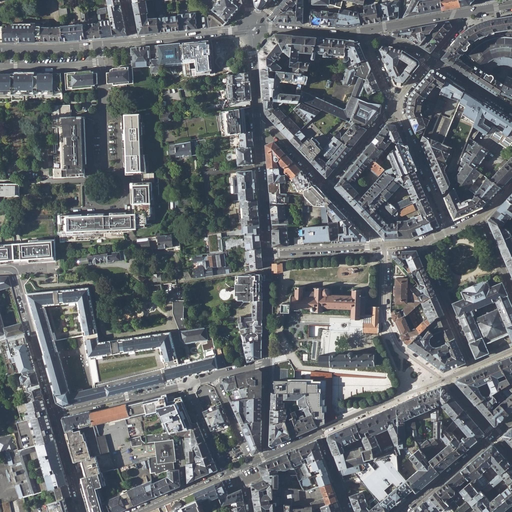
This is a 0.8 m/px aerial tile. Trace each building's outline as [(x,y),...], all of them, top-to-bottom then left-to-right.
[(35,0),(38,17),(45,16),(43,0),(35,0)] [(149,13),(146,0),(133,3),(140,35),(159,32),(157,18),(151,19),(149,18),(148,13),(149,13)] [(162,1),(166,0),(155,0),(156,7),(157,13),(157,14),(163,14),(162,1)] [(219,0),(212,10),(226,22),(227,23),(227,22),(240,8),(239,7),(242,4),(241,0),(219,0)] [(267,0),(253,0),(255,7),(259,10),(267,0)] [(303,6),(296,6),(297,10),(295,10),(289,11),(289,10),(291,8),(291,7),(293,7),(296,3),(291,0),(283,0),(269,18),(273,22),(274,21),(302,24),(303,6)] [(328,6),(341,9),(343,1),(342,0),(312,0),(312,5),(328,6)] [(403,0),(403,18),(419,15),(418,7),(416,6),(419,2),(419,0),(421,0),(423,1),(427,0),(403,0)] [(419,15),(442,11),(440,2),(441,2),(440,0),(427,0),(423,1),(419,2),(416,6),(418,7),(419,15)] [(442,11),(460,8),(458,0),(440,0),(441,2),(440,2),(442,11)] [(98,9),(108,7),(107,1),(96,3),(98,9)] [(378,5),(379,11),(381,22),(398,19),(399,1),(378,5)] [(111,20),(113,37),(127,36),(127,35),(123,18),(120,4),(108,7),(111,19),(111,20)] [(312,25),(337,27),(341,10),(341,9),(328,6),(312,5),(312,25)] [(364,13),(359,14),(361,26),(381,22),(379,11),(376,12),(375,5),(363,7),(364,13)] [(359,13),(341,10),(337,27),(351,28),(361,26),(359,14),(359,13)] [(207,11),(206,13),(207,14),(208,28),(221,26),(222,26),(223,26),(207,11)] [(83,24),(85,40),(101,38),(99,22),(88,24),(87,12),(81,13),(83,24)] [(195,13),(183,14),(177,15),(178,16),(179,31),(197,29),(195,13)] [(157,18),(159,32),(179,31),(178,16),(157,18)] [(511,16),(499,19),(501,31),(504,37),(511,38),(511,16)] [(470,29),(466,32),(473,41),(475,40),(477,39),(480,37),(483,36),(486,41),(487,41),(489,40),(491,39),(489,33),(492,32),(495,32),(497,32),(501,31),(499,19),(489,21),(480,24),(470,29)] [(99,22),(101,38),(113,37),(111,20),(99,21),(99,22)] [(448,22),(437,24),(431,33),(427,34),(426,36),(419,45),(430,52),(431,52),(432,52),(435,48),(452,27),(448,22)] [(61,27),(62,42),(85,40),(83,24),(78,25),(78,23),(74,24),(74,25),(70,25),(69,25),(60,26),(61,27)] [(0,26),(0,42),(10,42),(11,42),(15,42),(41,42),(41,37),(40,28),(39,24),(15,24),(10,24),(8,27),(0,26)] [(410,40),(419,45),(426,36),(427,34),(431,33),(437,24),(414,28),(410,40)] [(56,27),(49,27),(45,28),(40,28),(41,37),(41,42),(57,43),(62,42),(61,27),(56,27)] [(393,37),(410,40),(414,28),(392,32),(392,36),(393,37)] [(457,41),(448,50),(458,58),(459,57),(464,51),(468,55),(472,51),(468,47),(473,41),(466,32),(462,34),(457,41)] [(290,73),(291,67),(293,36),(274,35),(258,51),(260,70),(290,73)] [(317,38),(293,36),(291,67),(294,67),(293,73),(301,74),(304,74),(304,70),(307,71),(309,66),(309,63),(298,62),(299,53),(312,54),(316,44),(317,38)] [(486,41),(483,36),(480,37),(477,39),(475,40),(473,41),(477,47),(480,45),(483,43),(486,41)] [(346,40),(317,38),(316,44),(312,54),(311,59),(313,60),(314,59),(315,58),(315,54),(319,54),(319,56),(323,56),(323,57),(330,58),(330,57),(331,57),(331,55),(338,56),(338,58),(344,59),(346,40)] [(209,40),(179,43),(182,74),(191,73),(191,76),(212,74),(210,52),(210,51),(209,40)] [(366,59),(359,42),(348,40),(346,40),(344,59),(344,66),(346,68),(366,59)] [(474,67),(477,63),(484,67),(486,65),(488,63),(489,62),(477,47),(473,41),(468,47),(472,51),(468,55),(464,51),(459,57),(466,62),(474,67)] [(182,74),(179,43),(159,45),(160,64),(169,63),(169,67),(177,73),(177,74),(178,74),(182,74)] [(136,67),(151,66),(151,73),(154,73),(153,59),(157,59),(156,45),(131,48),(133,66),(133,67),(136,67)] [(385,63),(392,80),(399,77),(405,70),(409,65),(408,64),(405,69),(400,66),(397,64),(400,59),(399,59),(402,50),(382,46),(379,50),(385,63)] [(405,70),(411,76),(420,66),(420,64),(420,63),(420,62),(420,61),(419,61),(419,60),(403,51),(402,50),(399,59),(400,59),(408,64),(409,65),(405,70)] [(441,60),(469,78),(474,67),(466,62),(465,64),(463,63),(462,62),(462,61),(461,61),(461,60),(458,58),(448,50),(441,59),(441,60)] [(474,67),(469,78),(496,95),(497,92),(499,93),(504,81),(501,78),(499,78),(497,81),(494,79),(495,76),(495,75),(494,74),(490,71),(495,67),(501,65),(507,65),(511,67),(511,65),(511,59),(507,58),(502,58),(494,59),(489,62),(488,63),(486,65),(484,67),(477,63),(474,67)] [(354,75),(360,78),(352,96),(351,96),(346,109),(343,110),(302,91),(300,95),(299,99),(303,101),(306,102),(319,108),(322,109),(342,119),(347,121),(350,122),(358,99),(360,94),(363,86),(364,83),(361,82),(363,79),(366,80),(370,69),(366,59),(346,68),(345,73),(343,85),(348,86),(352,85),(354,75)] [(118,84),(134,83),(133,73),(133,70),(133,68),(133,67),(133,66),(127,67),(117,68),(117,69),(110,69),(111,72),(108,73),(109,84),(118,83),(118,84)] [(379,90),(370,69),(366,80),(363,79),(361,82),(364,83),(363,86),(360,94),(366,96),(379,90)] [(260,70),(262,100),(272,101),(273,97),(276,97),(275,101),(283,102),(298,103),(299,99),(300,95),(279,94),(281,80),(304,82),(306,77),(301,76),(301,74),(293,73),(290,73),(260,70)] [(411,76),(405,70),(399,77),(392,80),(395,85),(403,86),(411,76)] [(430,71),(415,90),(425,98),(436,85),(442,89),(447,78),(435,71),(430,71)] [(93,73),(93,72),(65,73),(66,81),(66,87),(67,90),(74,89),(74,87),(79,87),(80,88),(87,88),(88,86),(91,86),(93,86),(94,86),(94,84),(98,84),(97,73),(93,73)] [(229,80),(229,84),(249,82),(248,72),(228,74),(229,80)] [(61,75),(0,74),(0,94),(5,94),(5,92),(22,92),(22,94),(28,94),(28,92),(49,92),(49,94),(54,94),(54,92),(62,92),(61,75)] [(504,81),(499,93),(497,92),(496,95),(511,104),(511,76),(511,78),(507,76),(504,81)] [(464,89),(447,78),(442,89),(440,94),(459,102),(464,89)] [(250,99),(249,82),(229,84),(229,89),(226,89),(226,97),(230,97),(230,101),(244,100),(250,99)] [(464,89),(459,102),(459,103),(465,108),(463,115),(475,122),(483,101),(464,89)] [(421,118),(422,117),(421,113),(420,112),(422,102),(425,98),(415,90),(409,97),(407,113),(410,119),(421,118)] [(368,103),(358,99),(350,122),(366,130),(379,114),(381,105),(368,103)] [(263,113),(267,117),(278,108),(283,102),(275,101),(272,101),(262,100),(263,113)] [(432,112),(439,114),(440,115),(443,107),(444,107),(445,103),(437,100),(435,105),(432,112)] [(422,117),(425,119),(429,120),(432,112),(435,105),(432,103),(429,101),(424,113),(421,113),(422,117)] [(511,129),(511,119),(483,101),(475,122),(473,126),(480,131),(486,135),(489,130),(481,124),(484,119),(483,118),(484,117),(497,124),(499,125),(496,129),(507,137),(511,129)] [(307,124),(322,109),(319,108),(318,111),(304,105),(300,103),(299,104),(294,109),(307,124)] [(63,136),(63,146),(65,146),(65,155),(67,155),(67,165),(64,165),(64,168),(67,168),(62,169),(57,169),(57,167),(54,167),(54,177),(85,176),(84,169),(83,169),(83,167),(85,167),(87,167),(85,117),(70,117),(70,105),(52,105),(52,127),(60,127),(61,137),(63,136)] [(244,119),(244,118),(243,118),(242,118),(242,113),(244,113),(243,108),(235,109),(233,109),(224,111),(225,120),(224,120),(224,126),(224,127),(225,136),(235,134),(240,133),(245,132),(245,125),(245,121),(245,119),(244,119)] [(267,117),(275,126),(286,116),(278,108),(267,117)] [(420,142),(423,149),(436,142),(437,141),(436,141),(429,138),(439,114),(432,112),(429,120),(427,124),(420,142)] [(169,113),(160,114),(161,122),(170,120),(171,120),(169,113)] [(142,178),(154,177),(154,172),(147,173),(145,161),(143,161),(143,154),(140,154),(139,134),(142,134),(141,122),(139,122),(139,114),(136,114),(124,115),(122,115),(122,122),(124,122),(126,155),(124,155),(124,162),(125,162),(127,162),(127,174),(128,174),(128,172),(134,172),(134,173),(141,173),(142,178)] [(275,126),(290,141),(300,131),(305,126),(300,120),(298,123),(299,125),(297,127),(287,116),(286,116),(275,126)] [(442,143),(452,120),(445,117),(436,139),(437,138),(436,140),(438,141),(442,143)] [(425,126),(421,118),(410,119),(417,136),(421,134),(422,132),(421,129),(425,128),(425,126)] [(350,149),(366,130),(350,122),(347,121),(333,137),(350,149)] [(387,124),(378,135),(392,141),(397,144),(404,146),(394,125),(387,124)] [(469,137),(474,141),(475,139),(480,131),(473,126),(469,137)] [(511,129),(507,137),(496,129),(492,126),(489,130),(486,135),(493,139),(498,143),(506,148),(508,150),(509,150),(511,145),(511,129)] [(240,133),(241,147),(251,147),(253,146),(252,131),(250,132),(245,132),(240,133)] [(290,141),(297,149),(303,144),(300,141),(303,138),(305,139),(304,140),(305,142),(308,138),(300,131),(290,141)] [(378,135),(363,153),(380,166),(383,162),(378,158),(392,141),(378,135)] [(297,149),(310,162),(319,152),(322,149),(318,145),(320,143),(315,139),(314,139),(312,137),(309,140),(308,138),(305,142),(303,144),(297,149)] [(322,149),(319,152),(327,159),(330,156),(331,157),(328,161),(326,164),(333,170),(350,149),(333,137),(322,149)] [(462,153),(460,158),(462,159),(462,160),(476,170),(489,151),(478,143),(474,141),(469,137),(462,153)] [(423,149),(442,193),(444,192),(448,189),(450,183),(444,171),(447,165),(446,165),(445,163),(449,153),(451,148),(442,144),(438,142),(438,141),(436,140),(436,141),(437,141),(436,142),(423,149)] [(195,141),(174,144),(168,145),(170,153),(170,156),(199,154),(198,145),(195,146),(195,141)] [(266,145),(267,169),(279,167),(277,163),(278,162),(277,161),(279,161),(282,167),(282,168),(283,168),(288,166),(292,161),(274,142),(266,145)] [(414,170),(404,146),(397,144),(396,146),(397,150),(393,151),(392,150),(388,156),(388,158),(388,159),(389,159),(390,160),(393,167),(392,169),(391,168),(386,170),(385,171),(391,175),(392,174),(392,172),(393,172),(395,172),(396,175),(395,176),(396,177),(414,170)] [(236,148),(237,165),(253,164),(251,147),(241,147),(236,148)] [(310,162),(325,178),(326,178),(333,170),(326,164),(325,162),(324,161),(323,161),(318,157),(320,155),(325,160),(327,159),(319,152),(310,162)] [(391,175),(385,171),(380,166),(363,153),(335,187),(334,188),(360,214),(366,208),(369,205),(379,195),(394,178),(391,175)] [(456,181),(458,182),(486,203),(501,188),(489,179),(486,177),(482,175),(481,176),(485,179),(479,188),(473,184),(480,173),(479,172),(476,170),(462,160),(462,159),(460,158),(457,164),(463,167),(462,168),(459,167),(458,169),(460,170),(455,177),(454,177),(457,170),(457,169),(456,169),(452,178),(456,181)] [(301,170),(292,161),(288,166),(283,168),(283,169),(284,173),(285,173),(291,181),(301,170)] [(494,171),(496,173),(506,163),(504,161),(494,171)] [(501,188),(511,175),(511,167),(506,163),(496,173),(494,171),(493,171),(490,174),(493,176),(491,179),(490,178),(489,179),(501,188)] [(267,169),(268,183),(283,183),(285,182),(285,175),(283,175),(281,176),(279,174),(279,170),(279,167),(267,169)] [(482,175),(486,177),(489,173),(482,167),(479,172),(480,173),(482,175)] [(304,174),(301,170),(291,181),(295,184),(294,188),(285,187),(285,194),(286,194),(290,194),(294,195),(295,195),(299,195),(302,195),(303,195),(303,190),(313,185),(311,181),(310,181),(307,177),(306,178),(304,174)] [(426,197),(414,170),(396,177),(395,178),(394,178),(379,195),(386,201),(401,185),(404,187),(405,187),(407,187),(411,198),(412,198),(413,200),(410,202),(408,198),(391,205),(397,210),(412,203),(416,202),(426,197)] [(257,200),(255,171),(237,172),(238,177),(234,177),(236,193),(239,192),(240,200),(246,200),(257,200)] [(59,215),(60,244),(65,244),(65,243),(90,242),(90,241),(123,239),(123,230),(136,230),(136,225),(147,225),(147,218),(151,217),(150,201),(150,192),(152,192),(152,181),(154,181),(154,177),(142,178),(142,182),(132,182),(133,203),(134,203),(134,214),(125,214),(125,212),(110,213),(110,215),(104,215),(104,213),(88,214),(88,216),(82,216),(82,214),(59,215)] [(20,183),(0,182),(0,195),(20,196),(20,183)] [(268,183),(269,193),(285,194),(285,187),(285,182),(283,183),(268,183)] [(482,208),(486,203),(458,182),(457,184),(445,197),(444,198),(454,220),(482,208)] [(303,204),(321,205),(322,206),(327,206),(330,203),(331,202),(315,185),(313,185),(303,190),(303,195),(303,197),(303,204)] [(269,193),(269,203),(284,203),(288,203),(288,197),(286,197),(286,194),(285,194),(269,193)] [(360,214),(373,227),(382,219),(375,211),(382,204),(384,206),(392,215),(392,214),(394,217),(393,218),(397,217),(397,210),(391,205),(386,201),(379,195),(369,205),(370,207),(367,209),(366,208),(360,214)] [(439,226),(426,197),(416,202),(421,214),(415,216),(414,215),(411,217),(410,217),(411,218),(406,220),(398,221),(398,239),(411,238),(439,226)] [(238,226),(243,225),(240,200),(221,203),(222,215),(228,214),(230,227),(238,226)] [(259,224),(257,200),(246,200),(240,200),(243,225),(259,224)] [(511,203),(506,200),(490,217),(502,226),(508,218),(510,220),(508,224),(511,226),(511,215),(511,214),(511,203)] [(331,202),(330,203),(327,206),(328,222),(337,221),(340,220),(344,220),(347,219),(331,202)] [(269,203),(271,224),(286,224),(285,216),(285,213),(284,203),(269,203)] [(397,210),(397,217),(397,218),(415,210),(412,203),(397,210)] [(385,239),(398,239),(398,221),(397,218),(397,217),(393,218),(387,222),(385,222),(382,219),(373,227),(385,239)] [(511,236),(510,233),(509,231),(509,230),(502,226),(490,217),(487,220),(511,277),(511,236)] [(367,239),(347,219),(344,220),(340,220),(341,228),(343,228),(343,230),(344,230),(344,233),(339,234),(339,243),(366,241),(367,239)] [(329,243),(339,243),(339,234),(337,221),(328,222),(328,224),(329,229),(332,229),(332,232),(329,232),(329,241),(329,243)] [(245,235),(246,249),(248,249),(261,248),(260,234),(259,234),(259,230),(259,227),(259,224),(243,225),(243,229),(242,229),(242,233),(245,233),(245,235)] [(287,224),(286,224),(271,224),(271,246),(272,247),(287,246),(287,224)] [(303,242),(329,241),(329,232),(329,229),(328,224),(323,224),(324,226),(302,227),(303,242)] [(157,236),(158,248),(173,247),(173,246),(180,246),(179,238),(173,238),(172,235),(176,235),(176,233),(157,236)] [(137,249),(145,251),(147,251),(149,248),(150,248),(149,237),(136,239),(137,249)] [(0,263),(6,263),(6,262),(10,262),(9,260),(26,259),(26,260),(29,260),(29,262),(55,260),(55,239),(35,241),(35,242),(0,244),(0,263)] [(262,268),(261,248),(248,249),(250,267),(247,267),(245,268),(245,270),(262,268)] [(79,264),(80,264),(89,263),(90,264),(108,261),(108,262),(126,259),(125,250),(91,255),(88,255),(88,257),(79,258),(78,258),(77,259),(77,260),(76,260),(76,261),(76,262),(77,262),(77,263),(78,264),(79,264)] [(229,251),(207,253),(209,266),(212,266),(213,275),(231,272),(230,264),(228,265),(226,262),(225,255),(226,254),(226,255),(228,255),(228,254),(229,254),(229,251)] [(392,255),(393,257),(408,272),(423,266),(416,251),(394,251),(392,254),(392,255)] [(195,277),(205,276),(202,256),(202,254),(192,255),(193,263),(197,263),(198,268),(194,268),(195,277)] [(207,256),(202,256),(205,276),(213,275),(212,266),(209,266),(207,256)] [(276,272),(277,274),(280,274),(280,272),(283,272),(282,263),(273,264),(273,266),(273,272),(276,272)] [(417,283),(413,286),(410,288),(421,302),(436,295),(423,266),(408,272),(412,277),(416,275),(418,281),(419,281),(420,282),(417,283)] [(262,274),(255,274),(255,273),(251,273),(251,274),(248,274),(248,276),(236,275),(234,275),(233,303),(236,303),(237,301),(238,300),(239,300),(240,300),(244,300),(253,301),(261,300),(262,274)] [(8,276),(0,276),(0,289),(11,286),(8,276)] [(404,343),(407,345),(418,335),(415,328),(410,330),(404,316),(405,316),(407,315),(409,315),(408,314),(408,313),(413,310),(421,302),(410,288),(413,286),(413,285),(411,284),(407,284),(407,278),(396,278),(396,286),(394,286),(394,295),(396,295),(396,303),(397,303),(403,303),(406,303),(407,303),(407,298),(412,298),(413,299),(402,310),(397,312),(396,310),(395,311),(393,311),(393,312),(390,312),(393,318),(396,316),(403,333),(400,334),(404,343)] [(464,289),(461,290),(463,297),(452,302),(458,317),(476,358),(489,352),(485,343),(492,340),(496,338),(500,337),(508,333),(511,341),(511,304),(508,295),(501,281),(490,285),(488,279),(485,281),(484,279),(472,284),(463,288),(464,289)] [(89,287),(59,290),(60,304),(69,303),(72,303),(75,302),(77,302),(79,311),(80,318),(81,321),(83,330),(83,332),(83,334),(83,335),(98,332),(89,287)] [(292,295),(291,295),(291,297),(291,298),(291,303),(291,308),(292,308),(311,309),(311,310),(312,310),(312,311),(314,311),(314,312),(323,312),(324,308),(352,309),(351,317),(351,319),(360,319),(361,319),(363,319),(363,322),(363,325),(363,327),(363,329),(362,331),(363,331),(363,333),(364,333),(364,332),(375,333),(377,333),(378,333),(378,332),(379,329),(378,329),(378,326),(379,326),(379,324),(379,323),(378,323),(379,307),(371,306),(371,308),(371,312),(372,312),(372,315),(364,314),(364,307),(364,306),(365,306),(365,300),(365,297),(364,297),(363,297),(361,297),(361,290),(352,290),(352,295),(342,295),(341,295),(340,295),(330,295),(330,293),(330,291),(328,289),(324,288),(324,287),(323,287),(323,288),(315,287),(315,293),(303,293),(304,291),(304,287),(295,287),(295,296),(292,296),(292,295)] [(43,349),(44,354),(59,351),(57,346),(56,340),(55,340),(54,338),(53,335),(52,331),(44,305),(55,304),(54,290),(27,293),(29,302),(32,310),(36,326),(41,343),(43,349)] [(444,314),(436,295),(421,302),(424,309),(422,309),(423,311),(424,311),(426,313),(429,319),(424,321),(422,322),(419,325),(418,326),(414,319),(416,318),(413,310),(408,313),(408,314),(409,315),(415,328),(418,335),(437,317),(444,314)] [(173,312),(179,331),(186,330),(184,318),(184,299),(173,299),(173,312)] [(244,302),(244,300),(240,300),(239,300),(238,300),(237,301),(236,303),(233,303),(230,303),(230,306),(227,306),(227,310),(225,310),(225,316),(227,317),(227,320),(226,320),(226,324),(237,322),(237,306),(238,307),(239,306),(240,306),(241,305),(242,303),(242,304),(244,302)] [(237,318),(238,322),(262,319),(262,300),(261,300),(253,301),(252,317),(244,318),(244,317),(243,317),(242,316),(239,316),(239,318),(237,318)] [(83,330),(81,321),(80,318),(79,311),(77,302),(79,311),(76,311),(75,302),(72,303),(69,303),(60,304),(55,304),(44,305),(52,331),(53,335),(54,338),(55,340),(56,340),(58,339),(62,339),(77,336),(80,335),(81,335),(83,335),(83,334),(83,332),(83,330)] [(291,308),(291,303),(286,302),(286,303),(283,303),(282,311),(290,311),(291,308)] [(444,371),(465,362),(444,314),(437,317),(418,335),(407,345),(444,371)] [(393,318),(400,334),(403,333),(396,316),(393,318)] [(238,322),(243,342),(262,339),(262,319),(238,322)] [(20,323),(4,327),(8,338),(18,335),(25,333),(22,322),(20,323)] [(206,327),(186,330),(179,331),(180,335),(180,340),(181,340),(182,340),(182,341),(183,341),(183,342),(184,342),(184,343),(186,343),(191,342),(190,342),(201,340),(202,340),(202,341),(208,340),(213,339),(211,326),(206,327)] [(171,331),(119,339),(121,353),(126,352),(132,351),(153,348),(159,347),(160,347),(162,355),(163,357),(164,361),(177,358),(177,357),(172,337),(171,331)] [(0,344),(8,375),(19,373),(14,355),(17,354),(15,346),(28,343),(25,334),(0,340),(0,344)] [(99,337),(85,339),(86,340),(88,357),(90,357),(97,356),(102,355),(113,354),(110,340),(99,342),(99,337)] [(119,339),(110,340),(113,354),(121,353),(119,339)] [(213,339),(208,340),(208,341),(208,342),(202,344),(205,357),(216,354),(215,351),(215,347),(214,343),(213,339)] [(262,358),(262,339),(243,342),(247,361),(262,358)] [(22,372),(35,369),(28,343),(15,346),(17,354),(14,355),(19,373),(22,372)] [(216,354),(219,368),(226,366),(220,346),(219,346),(215,347),(215,351),(216,354)] [(121,353),(113,354),(102,355),(97,356),(90,357),(88,357),(90,368),(91,373),(92,378),(92,379),(93,388),(99,386),(98,383),(161,368),(165,367),(164,362),(164,361),(163,357),(162,355),(160,347),(159,347),(153,348),(132,351),(126,352),(121,353)] [(93,388),(83,390),(82,388),(80,389),(78,390),(78,391),(70,393),(69,389),(59,351),(44,354),(55,393),(54,393),(57,402),(64,406),(108,395),(106,386),(106,385),(99,386),(93,388)] [(348,353),(348,354),(343,355),(336,355),(330,355),(330,356),(329,356),(329,362),(329,366),(336,366),(369,365),(375,365),(374,354),(370,354),(366,354),(353,354),(353,353),(352,353),(351,352),(350,352),(349,353),(348,353)] [(186,376),(219,368),(216,354),(205,357),(190,361),(190,359),(184,360),(185,362),(183,363),(179,364),(171,365),(165,367),(168,381),(186,376)] [(320,355),(320,365),(329,366),(329,362),(329,356),(330,356),(330,355),(327,355),(320,355)] [(511,355),(497,362),(503,374),(506,379),(508,384),(511,382),(511,381),(511,376),(510,371),(511,370),(511,355)] [(177,358),(164,361),(164,362),(165,367),(171,365),(179,364),(178,359),(177,358)] [(274,365),(274,378),(295,378),(295,370),(289,360),(274,364),(274,365)] [(455,382),(475,405),(486,398),(485,396),(482,395),(481,395),(480,393),(478,388),(477,385),(487,381),(490,386),(490,389),(490,392),(488,395),(487,395),(487,397),(491,395),(497,391),(505,385),(508,384),(506,379),(499,382),(497,377),(503,374),(497,362),(456,379),(455,382)] [(106,385),(106,386),(162,372),(161,368),(98,383),(99,386),(106,385)] [(25,382),(28,391),(40,387),(35,369),(22,372),(23,374),(21,375),(22,376),(21,377),(22,381),(24,382),(25,382)] [(238,386),(243,398),(249,398),(262,396),(261,382),(261,376),(261,371),(259,369),(235,375),(238,386)] [(332,373),(311,371),(310,379),(308,379),(308,383),(318,383),(318,392),(320,392),(320,404),(323,405),(323,411),(325,411),(325,423),(338,418),(336,414),(334,410),(333,409),(332,405),(332,380),(332,376),(332,373)] [(106,386),(107,387),(108,395),(164,382),(162,372),(106,386)] [(234,392),(236,399),(243,398),(238,386),(235,375),(223,378),(222,380),(227,390),(233,388),(234,392)] [(295,378),(274,378),(274,393),(286,392),(286,393),(306,392),(307,400),(308,403),(309,403),(310,406),(319,426),(322,425),(325,423),(325,411),(323,411),(323,405),(320,404),(320,392),(318,392),(318,383),(308,383),(308,379),(295,378)] [(505,385),(497,391),(500,394),(508,388),(505,385)] [(440,386),(422,393),(429,409),(438,405),(440,404),(439,402),(441,401),(443,403),(446,401),(452,396),(444,387),(440,386)] [(27,391),(30,401),(43,397),(40,387),(28,391),(27,391)] [(497,391),(491,395),(496,401),(498,403),(503,398),(500,394),(497,391)] [(286,392),(274,393),(272,393),(271,409),(284,409),(284,405),(284,401),(281,401),(281,400),(288,399),(299,399),(299,404),(295,404),(295,407),(290,408),(292,411),(310,406),(309,403),(308,403),(307,400),(306,392),(286,393),(286,392)] [(397,412),(397,455),(401,455),(401,450),(406,450),(406,446),(405,440),(404,440),(404,419),(429,409),(422,393),(397,404),(397,412)] [(144,436),(146,436),(177,431),(196,428),(195,424),(192,423),(181,396),(168,400),(166,394),(122,405),(91,413),(94,423),(129,415),(131,418),(141,416),(143,421),(140,422),(144,436)] [(508,415),(511,411),(511,394),(505,400),(500,404),(508,415)] [(495,426),(508,415),(500,404),(498,406),(493,410),(491,409),(492,407),(493,405),(493,404),(495,402),(496,401),(491,395),(487,397),(486,398),(475,405),(493,425),(495,426)] [(262,420),(262,396),(249,398),(243,398),(236,399),(231,400),(240,422),(262,420)] [(464,409),(452,396),(446,401),(443,403),(441,404),(454,419),(464,409)] [(19,432),(24,449),(36,445),(55,439),(51,427),(50,424),(45,406),(43,397),(30,401),(19,404),(16,405),(21,421),(17,423),(19,432)] [(203,411),(211,430),(218,427),(218,428),(223,426),(222,425),(229,422),(221,403),(214,406),(210,408),(203,411)] [(359,431),(362,438),(364,446),(365,449),(371,447),(374,457),(375,461),(386,455),(393,452),(396,455),(397,455),(397,412),(397,404),(365,418),(355,423),(359,431)] [(292,411),(294,416),(291,417),(292,419),(291,421),(289,421),(288,422),(292,438),(319,426),(310,406),(292,411)] [(271,409),(271,424),(287,419),(286,418),(288,416),(288,414),(287,414),(286,411),(286,409),(284,409),(271,409)] [(484,433),(464,409),(454,419),(468,435),(460,442),(451,431),(458,426),(453,420),(444,429),(453,437),(453,438),(449,441),(455,447),(457,445),(458,446),(456,449),(461,455),(485,435),(484,433)] [(80,427),(94,423),(91,413),(90,410),(63,416),(62,419),(66,432),(74,429),(75,431),(81,430),(80,427)] [(292,438),(288,422),(287,419),(271,424),(270,444),(273,446),(292,438)] [(254,454),(261,450),(262,420),(240,422),(249,442),(248,442),(254,454)] [(441,437),(441,432),(441,420),(438,420),(433,420),(433,438),(441,437)] [(414,439),(416,439),(425,438),(425,434),(419,434),(416,434),(414,422),(406,422),(407,430),(408,431),(411,430),(412,439),(414,439)] [(81,430),(75,431),(74,429),(66,432),(75,463),(83,461),(87,477),(102,472),(102,473),(114,470),(109,452),(102,454),(97,437),(94,423),(80,427),(81,430)] [(197,423),(195,424),(196,428),(177,431),(177,436),(185,436),(188,482),(218,469),(215,464),(212,456),(197,423)] [(332,453),(344,450),(343,447),(343,445),(360,438),(357,432),(359,431),(355,423),(327,434),(327,438),(332,453)] [(511,446),(511,427),(503,434),(503,436),(511,446)] [(439,473),(461,455),(456,449),(454,451),(453,450),(455,448),(455,447),(449,441),(453,438),(453,437),(444,429),(441,432),(441,437),(442,438),(447,445),(429,461),(431,463),(439,473)] [(176,461),(173,440),(177,439),(177,436),(177,431),(146,436),(147,442),(154,441),(154,444),(156,457),(149,458),(149,460),(150,468),(151,474),(155,473),(155,475),(168,470),(174,470),(173,462),(176,461)] [(25,453),(38,450),(36,445),(24,449),(19,450),(13,433),(0,436),(0,452),(2,453),(2,454),(5,453),(9,465),(10,465),(13,473),(12,473),(12,476),(14,476),(17,485),(15,485),(19,498),(24,497),(37,493),(36,490),(31,492),(20,455),(25,453)] [(97,437),(102,454),(109,452),(105,435),(97,437)] [(130,440),(131,447),(141,445),(141,444),(143,441),(142,441),(141,437),(130,440)] [(442,438),(441,437),(433,438),(425,438),(416,439),(417,447),(423,454),(442,438)] [(36,445),(38,450),(41,459),(59,454),(55,439),(36,445)] [(416,493),(439,473),(431,463),(429,465),(423,458),(425,456),(423,454),(417,447),(416,439),(414,439),(406,446),(406,450),(401,450),(401,455),(397,455),(398,465),(401,465),(409,458),(419,470),(406,481),(414,490),(416,493)] [(317,440),(299,447),(304,458),(307,457),(308,460),(305,461),(306,464),(314,461),(313,459),(315,458),(316,460),(323,458),(317,440)] [(492,444),(471,462),(481,474),(489,466),(489,465),(492,466),(499,474),(511,464),(494,444),(492,444)] [(344,450),(332,453),(335,459),(337,463),(339,469),(342,468),(354,465),(359,464),(362,464),(366,463),(366,461),(364,459),(362,449),(361,446),(349,449),(344,450)] [(306,464),(305,461),(304,458),(299,447),(287,452),(297,475),(300,480),(311,475),(309,471),(306,464)] [(365,449),(362,449),(364,459),(374,457),(371,447),(365,449)] [(279,474),(287,475),(288,475),(297,475),(287,452),(258,465),(263,476),(268,474),(279,474)] [(366,486),(376,498),(377,500),(379,501),(388,511),(396,505),(397,505),(401,501),(406,497),(406,496),(414,490),(406,481),(398,471),(398,465),(397,455),(396,455),(393,452),(386,455),(375,461),(379,466),(375,469),(368,462),(367,462),(368,464),(366,465),(369,468),(368,470),(362,464),(359,464),(354,465),(342,468),(339,469),(340,473),(342,475),(354,471),(358,476),(361,478),(362,481),(366,486)] [(36,490),(25,453),(20,455),(31,492),(36,490)] [(59,454),(41,459),(45,474),(63,469),(59,454)] [(326,465),(323,458),(316,460),(314,461),(306,464),(309,471),(319,468),(326,465)] [(144,470),(150,468),(149,460),(142,462),(144,470)] [(471,462),(460,471),(467,478),(468,480),(470,478),(473,482),(471,483),(478,492),(480,490),(482,488),(489,483),(481,474),(471,462)] [(511,464),(499,474),(490,482),(494,486),(503,478),(508,484),(508,487),(502,492),(500,494),(510,506),(511,504),(511,464)] [(319,468),(320,472),(311,475),(300,480),(301,484),(304,490),(309,490),(321,486),(332,482),(328,469),(326,465),(319,468)] [(68,484),(63,469),(45,474),(48,486),(49,489),(68,484)] [(169,476),(152,483),(154,497),(181,485),(180,470),(176,470),(174,470),(168,470),(169,476)] [(344,480),(358,476),(354,471),(342,475),(344,480)] [(460,471),(437,491),(454,511),(457,509),(459,507),(451,497),(454,494),(455,491),(453,489),(459,484),(460,485),(461,484),(467,478),(460,471)] [(80,484),(88,511),(118,511),(135,505),(128,492),(105,501),(106,503),(102,504),(101,502),(97,489),(98,488),(105,486),(101,473),(102,473),(102,472),(87,477),(82,478),(83,483),(80,484)] [(273,496),(272,487),(279,488),(279,474),(268,474),(263,476),(264,479),(252,484),(255,511),(273,511),(274,508),(273,506),(273,502),(270,502),(270,498),(273,498),(273,496)] [(299,489),(304,490),(301,484),(295,484),(295,480),(300,480),(297,475),(288,475),(288,489),(291,489),(299,489)] [(467,478),(461,484),(463,487),(470,482),(468,480),(467,478)] [(152,480),(128,491),(128,492),(135,505),(154,497),(152,483),(152,480)] [(222,481),(215,484),(220,496),(223,503),(230,502),(243,499),(242,489),(229,495),(222,481)] [(302,504),(299,489),(291,489),(293,499),(292,505),(290,511),(312,511),(312,510),(323,506),(338,500),(332,484),(333,483),(332,482),(321,486),(325,497),(311,502),(312,505),(306,506),(302,504)] [(478,492),(471,483),(470,482),(463,487),(459,491),(468,500),(478,492)] [(489,483),(482,488),(484,491),(486,493),(494,486),(490,482),(489,483)] [(71,497),(68,484),(49,489),(47,490),(48,493),(55,491),(58,500),(65,498),(71,497)] [(194,493),(197,500),(197,502),(200,501),(202,501),(209,497),(210,500),(220,496),(215,484),(194,493)] [(292,505),(293,499),(291,489),(288,489),(281,488),(279,488),(272,487),(273,496),(277,496),(282,495),(282,505),(285,505),(292,505)] [(468,500),(476,510),(477,511),(502,511),(510,506),(500,494),(499,492),(498,493),(498,494),(490,501),(482,492),(480,490),(478,492),(468,500)] [(349,496),(355,511),(367,511),(369,511),(369,510),(366,506),(368,505),(362,491),(349,496)] [(453,511),(454,511),(437,491),(422,503),(411,511),(453,511)] [(27,511),(24,497),(19,498),(17,499),(20,511),(27,511)] [(68,511),(65,498),(58,500),(50,502),(49,503),(51,511),(68,511)] [(369,510),(372,507),(379,501),(377,500),(376,498),(373,500),(368,505),(366,506),(369,510)] [(245,511),(243,499),(230,502),(231,507),(230,507),(231,511),(245,511)] [(175,505),(172,508),(173,510),(169,511),(200,511),(198,506),(199,505),(197,502),(197,500),(183,506),(182,506),(181,504),(177,502),(175,505)] [(341,511),(338,500),(323,506),(325,511),(341,511)] [(2,503),(4,511),(11,511),(9,501),(2,503)] [(369,511),(387,511),(388,511),(379,501),(372,507),(369,510),(369,511)] [(459,507),(457,509),(460,511),(463,511),(469,507),(465,502),(459,507)]
